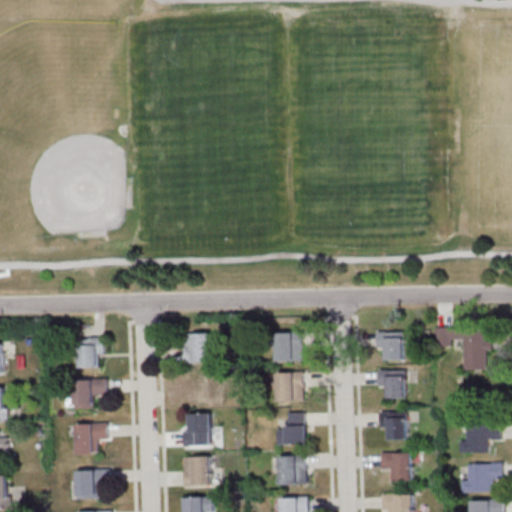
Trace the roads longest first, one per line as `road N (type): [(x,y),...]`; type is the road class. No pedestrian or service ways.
road 1 (residential): [(511,297),(0,307)]
road 2 (residential): [(348,511),(342,299)]
road 3 (residential): [(152,511),(145,304)]
